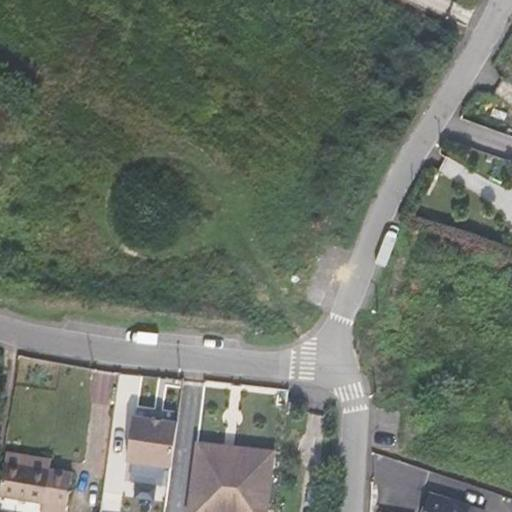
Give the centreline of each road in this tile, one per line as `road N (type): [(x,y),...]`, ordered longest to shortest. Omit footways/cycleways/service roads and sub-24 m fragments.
road 1 (residential): [(315,377),(381,193),(475,47),(494,0)]
road 2 (residential): [(0,324),(315,377)]
road 3 (residential): [(315,377),(344,393),(341,511)]
